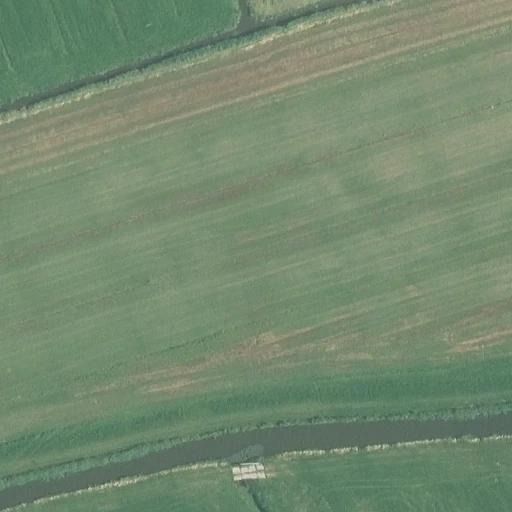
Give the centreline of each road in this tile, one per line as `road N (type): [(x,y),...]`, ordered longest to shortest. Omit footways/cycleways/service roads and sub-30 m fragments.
road 1 (track): [(0,451),(191,408),(511,373)]
road 2 (track): [(93,511),(264,470),(511,455)]
